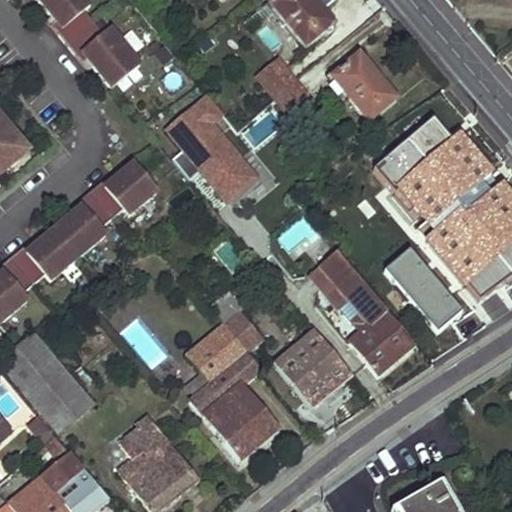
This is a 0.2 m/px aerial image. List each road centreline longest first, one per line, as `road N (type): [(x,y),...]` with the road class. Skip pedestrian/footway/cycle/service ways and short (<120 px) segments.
road 1 (residential): [(263,511),(323,460),(511,337)]
road 2 (residential): [(412,0),(511,119)]
